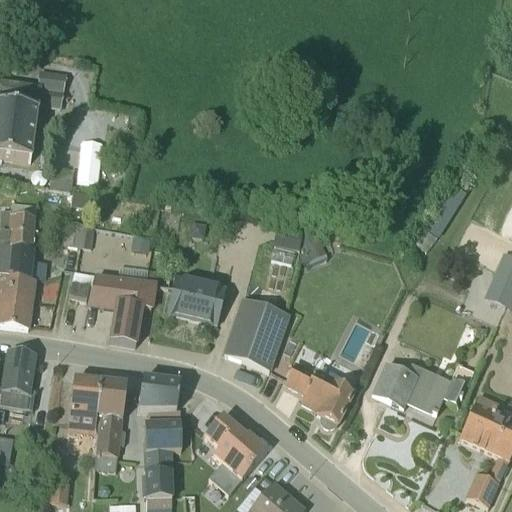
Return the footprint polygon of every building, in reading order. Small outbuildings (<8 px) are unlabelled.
[(62,98),(66,80),(65,80),(37,76),(35,91),(0,87),(0,106),(58,115),(61,99),(62,98)] [(36,118),(0,113),(0,163),(29,168),(36,118)] [(68,197),(72,177),(50,174),(47,194),(68,197)] [(426,233),(437,241),(466,199),(455,191),(426,233)] [(90,200),(71,198),(69,214),(88,216),(90,200)] [(0,216),(0,253),(30,255),(34,211),(10,208),(9,217),(0,216)] [(59,250),(90,254),(92,238),(84,237),(85,230),(63,227),(59,250)] [(190,227),(187,241),(202,244),(204,230),(190,227)] [(300,236),(275,231),(270,261),(295,265),(300,236)] [(129,261),(148,264),(151,246),(132,243),(129,261)] [(325,262),(317,244),(299,251),(307,270),(325,262)] [(0,253),(0,283),(32,287),(42,284),(44,269),(34,268),(35,256),(0,253)] [(511,313),(511,262),(499,258),(484,304),(511,313)] [(86,307),(93,280),(74,275),(66,303),(86,307)] [(112,315),(108,347),(133,352),(140,313),(149,314),(153,293),(167,295),(170,278),(146,275),(145,275),(144,288),(92,282),(85,311),(112,315)] [(225,295),(172,282),(163,321),(216,333),(225,295)] [(0,330),(26,334),(32,287),(0,283),(0,330)] [(222,360),(267,377),(287,321),(241,305),(222,360)] [(33,361),(6,357),(0,394),(0,411),(31,417),(33,402),(27,400),(33,361)] [(354,400),(293,368),(283,390),(302,400),(298,408),(313,416),(312,418),(320,423),(318,428),(320,433),(325,435),(328,435),(332,432),(334,430),(335,431),(354,400)] [(462,391),(465,391),(472,377),(471,376),(456,370),(448,389),(409,371),(405,380),(383,371),(368,403),(401,418),(404,412),(413,416),(411,420),(425,427),(429,420),(434,421),(441,407),(452,411),(462,391)] [(140,384),(136,416),(175,416),(177,389),(140,384)] [(98,387),(72,385),(66,438),(94,441),(98,387)] [(120,425),(124,390),(98,387),(94,441),(93,474),(113,476),(115,463),(116,463),(118,450),(121,451),(123,437),(120,436),(121,426),(120,425)] [(496,410),(477,402),(456,446),(494,463),(485,484),(474,479),(464,504),(482,511),(486,511),(511,455),(511,428),(493,419),(496,410)] [(143,504),(144,511),(169,511),(169,504),(172,503),(171,458),(179,457),(178,417),(145,417),(146,428),(142,427),(142,430),(137,430),(137,441),(142,442),(143,458),(142,458),(142,480),(140,481),(140,501),(143,501),(143,504)] [(206,485),(226,501),(265,456),(246,439),(244,441),(220,421),(202,442),(216,455),(211,461),(220,469),(206,485)] [(12,447),(0,444),(0,471),(7,473),(12,447)] [(65,510),(68,481),(49,479),(46,509),(65,510)] [(299,511),(272,489),(251,511),(299,511)]
